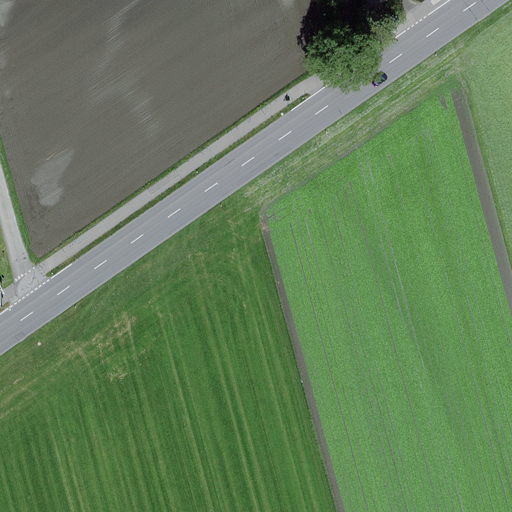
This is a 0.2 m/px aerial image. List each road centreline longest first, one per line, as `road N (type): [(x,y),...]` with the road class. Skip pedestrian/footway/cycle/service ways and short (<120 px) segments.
road 1 (secondary): [(0,335),(477,0)]
road 2 (track): [(0,192),(32,312)]
